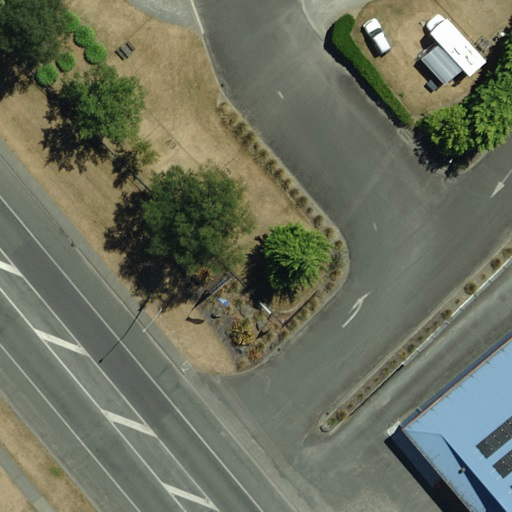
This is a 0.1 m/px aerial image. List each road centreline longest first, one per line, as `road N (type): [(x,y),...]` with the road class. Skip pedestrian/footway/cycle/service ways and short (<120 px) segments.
road 1 (trunk): [(0,222),(240,511)]
road 2 (trunk): [(160,511),(0,319)]
